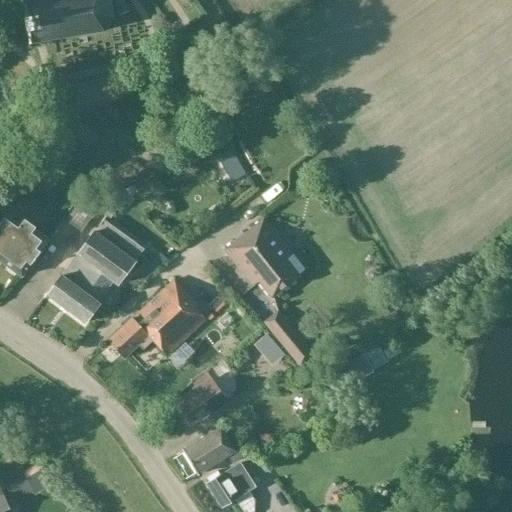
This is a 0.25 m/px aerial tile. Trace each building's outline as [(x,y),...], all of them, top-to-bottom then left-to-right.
[(109,0),(42,0),(22,3),(29,44),(104,31),(114,18),(111,1),(109,0)] [(124,0),(111,0),(119,17),(131,13),(124,0)] [(91,109),(108,103),(98,76),(70,87),(75,101),(86,97),(91,109)] [(131,82),(119,85),(122,96),(133,93),(131,82)] [(76,120),(67,130),(82,144),(92,133),(76,120)] [(94,206),(109,220),(117,209),(119,211),(126,203),(114,193),(104,198),(102,196),(94,206)] [(79,201),(65,220),(77,229),(91,210),(79,201)] [(3,211),(0,214),(0,261),(20,278),(49,241),(34,230),(35,229),(24,220),(21,224),(3,211)] [(264,219),(224,250),(252,286),(259,280),(271,295),(296,276),(284,260),(291,254),(264,219)] [(61,277),(46,296),(84,325),(99,305),(96,303),(112,283),(117,286),(143,250),(103,220),(61,277)] [(132,319),(107,342),(123,359),(138,346),(142,351),(152,342),(166,357),(205,321),(195,310),(198,307),(174,281),(132,320),(132,319)] [(263,325),(268,331),(299,368),(314,355),(278,312),(263,325)] [(363,355),(338,369),(347,386),(372,372),(363,355)] [(210,379),(175,404),(190,424),(207,412),(210,416),(228,403),(210,379)] [(221,429),(182,452),(196,475),(227,457),(232,465),(243,458),(238,449),(234,451),(221,429)] [(40,463),(37,465),(22,474),(29,486),(47,475),(40,463)] [(217,472),(206,479),(209,483),(207,485),(222,509),(256,489),(241,464),(220,476),(217,472)] [(0,490),(0,511),(5,511),(9,510),(0,490)]
